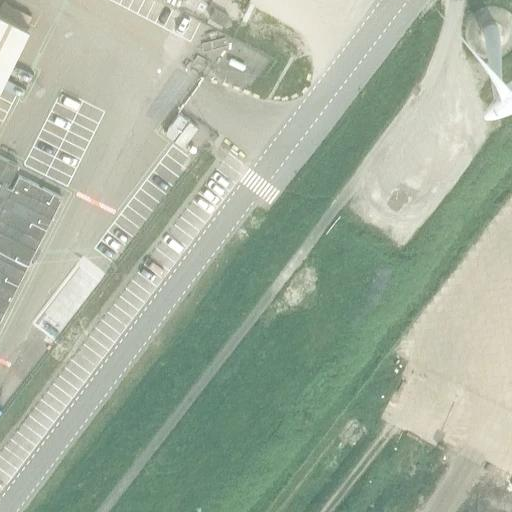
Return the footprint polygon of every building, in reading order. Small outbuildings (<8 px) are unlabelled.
[(0,10),(0,79),(28,24),(0,10)] [(193,38),(223,48),(229,32),(199,21),(193,38)] [(489,41),(491,41),(494,41),(496,40),(498,39),(499,37),(500,34),(500,32),(499,30),(498,28),(496,26),(494,25),(491,25),(489,25),(487,26),(485,28),(484,30),(483,32),(483,34),(484,37),(485,39),(487,40),(489,41)] [(67,177),(84,138),(68,131),(77,112),(55,102),(29,160),(67,177)] [(182,146),(197,126),(179,112),(164,132),(182,146)] [(9,182),(18,164),(0,155),(0,177),(3,179),(1,183),(0,181),(0,318),(62,196),(18,174),(11,188),(7,185),(8,182),(9,182)]
